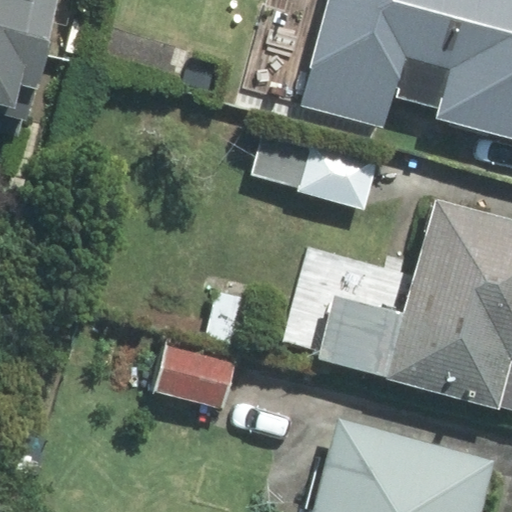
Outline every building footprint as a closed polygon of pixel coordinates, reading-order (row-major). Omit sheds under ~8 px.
[(0,0),(0,126),(14,130),(36,40),(60,46),(70,0),(0,0)] [(511,0),(415,0),(403,43),(447,55),(434,102),(511,124),(511,0)] [(375,146),(270,128),(264,166),(369,183),(375,146)] [(511,201),(443,184),(414,295),(343,276),(326,343),(511,391),(511,201)] [(255,297),(217,288),(206,339),(244,347),(255,297)] [(243,353),(171,339),(162,382),(235,397),(243,353)] [(479,511),(499,446),(352,405),(322,511),(479,511)]
